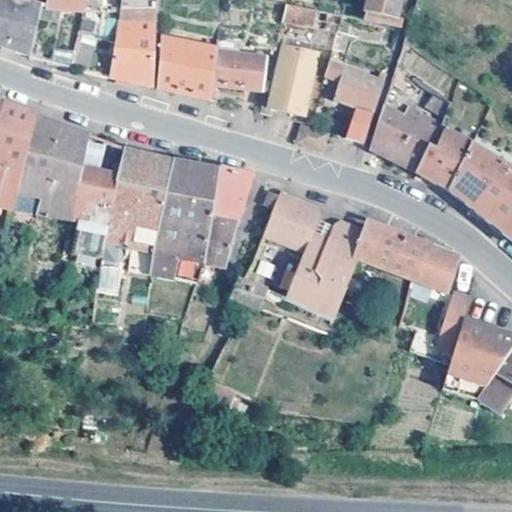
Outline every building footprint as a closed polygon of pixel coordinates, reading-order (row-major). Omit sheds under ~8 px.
[(0,0),(0,45),(6,48),(17,0),(0,0)] [(25,0),(17,0),(6,48),(29,56),(41,3),(25,0)] [(45,0),(46,3),(46,5),(71,9),(70,14),(75,15),(76,9),(83,11),(85,0),(45,0)] [(121,0),(119,17),(155,20),(155,0),(121,0)] [(365,0),(363,13),(391,21),(392,19),(396,0),(365,0)] [(312,11),(284,4),(280,20),(308,27),(312,11)] [(338,18),(312,11),(308,27),(334,33),(338,18)] [(391,21),(363,13),(361,21),(397,30),(399,21),(392,19),(391,21)] [(155,20),(119,17),(115,40),(109,75),(132,80),(152,85),(155,20)] [(90,34),(78,31),(74,47),(87,49),(90,34)] [(211,98),(212,83),(216,50),(216,47),(160,35),(155,85),(182,91),(211,98)] [(315,52),(283,44),(273,84),(271,90),(267,105),(301,114),(315,52)] [(87,49),(74,47),(70,67),(83,70),(87,49)] [(216,50),(212,83),(261,88),(265,57),(216,50)] [(379,80),(342,67),(327,61),(323,77),(337,82),(332,98),(353,104),(343,135),(350,138),(361,143),(371,113),(368,112),(379,80)] [(273,84),(265,82),(263,89),(271,90),(273,84)] [(400,86),(389,82),(384,98),(395,103),(400,86)] [(448,102),(418,82),(410,97),(443,119),(448,102)] [(9,208),(33,113),(13,105),(0,100),(0,239),(3,225),(7,208),(9,208)] [(389,158),(414,171),(427,144),(435,146),(442,129),(440,128),(407,105),(401,116),(381,106),(368,148),(389,158)] [(56,122),(33,113),(9,208),(7,208),(3,225),(24,229),(32,196),(40,198),(36,214),(67,220),(79,168),(86,133),(56,122)] [(296,142),(321,147),(325,132),(300,126),(296,142)] [(427,144),(414,171),(434,182),(448,190),(470,142),(442,129),(435,146),(427,144)] [(511,239),(511,167),(470,142),(448,190),(477,213),(497,228),(503,233),(511,239)] [(153,252),(172,160),(147,153),(123,147),(119,164),(101,240),(152,251),(153,252)] [(200,261),(209,214),(217,170),(195,165),(172,160),(153,252),(152,251),(148,275),(152,275),(173,280),(179,256),(200,261)] [(110,174),(79,168),(67,220),(79,223),(72,254),(97,258),(101,240),(119,164),(112,162),(110,174)] [(209,214),(236,220),(250,175),(217,167),(217,170),(209,214)] [(273,189),(263,186),(258,201),(269,204),(273,189)] [(229,297),(237,302),(253,309),(259,297),(330,322),(352,259),(365,264),(378,226),(365,221),(361,230),(334,219),(327,236),(313,231),(318,217),(316,206),(277,193),(268,218),(249,263),(247,263),(237,279),(229,297)] [(224,266),(236,220),(209,214),(200,261),(201,262),(224,266)] [(422,242),(378,226),(365,264),(410,280),(443,292),(455,260),(440,252),(422,242)] [(409,286),(408,298),(431,301),(432,289),(409,286)] [(451,354),(461,321),(467,300),(450,295),(433,349),(451,354)] [(253,309),(237,302),(234,308),(250,317),(253,309)] [(511,334),(488,328),(461,321),(451,354),(444,376),(484,386),(511,342),(511,334)] [(327,335),(319,333),(316,340),(325,342),(327,335)] [(511,342),(484,386),(476,398),(498,413),(511,392),(511,391),(511,342)] [(484,386),(444,376),(440,391),(476,398),(484,386)]
